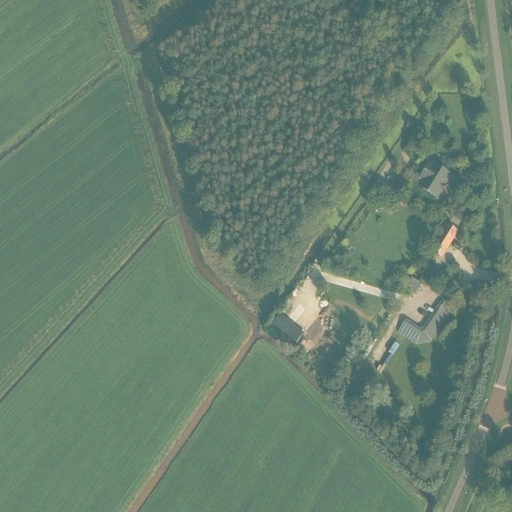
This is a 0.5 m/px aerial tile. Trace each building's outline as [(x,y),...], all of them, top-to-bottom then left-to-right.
[(419,189),(435,199),(440,191),(441,192),(444,187),(443,186),(450,176),(439,169),(440,168),(432,163),(430,167),(428,166),(420,179),(424,182),(419,189)] [(388,186),(385,194),(397,198),(399,189),(388,186)] [(374,194),(371,199),(377,204),(381,199),(374,194)] [(441,259),(458,233),(446,225),(430,252),(441,259)] [(398,332),(429,349),(448,314),(435,307),(423,330),(405,320),(398,332)] [(281,314),(273,324),(296,344),(304,334),(281,314)] [(382,371),(385,367),(380,363),(377,367),(382,371)]
